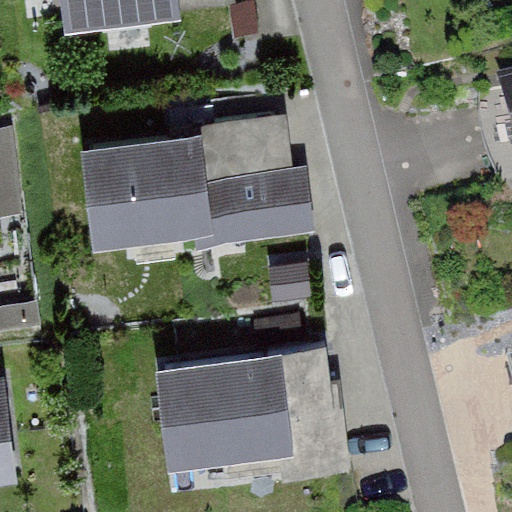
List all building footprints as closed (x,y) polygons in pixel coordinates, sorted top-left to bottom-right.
[(185,0),(64,0),(66,18),(187,5),(185,0)] [(511,76),(501,78),(511,125),(511,76)] [(299,100),(82,131),(98,239),(200,224),(203,245),(318,229),(299,100)] [(315,336),(148,359),(159,439),(261,425),(266,461),(331,452),(315,336)] [(10,363),(0,364),(0,486),(26,483),(10,363)]
